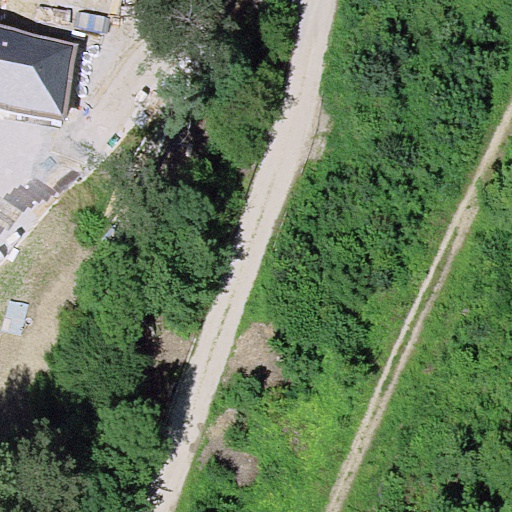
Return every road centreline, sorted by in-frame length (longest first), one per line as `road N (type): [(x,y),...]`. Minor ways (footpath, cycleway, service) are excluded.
road 1 (track): [(317,0),(257,232),(153,511)]
road 2 (track): [(511,114),(423,280),(330,511)]
